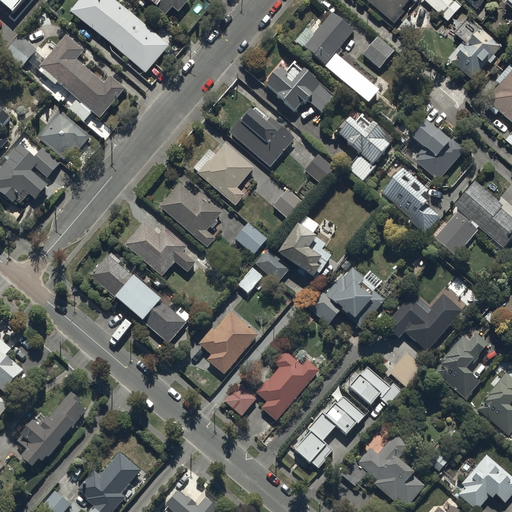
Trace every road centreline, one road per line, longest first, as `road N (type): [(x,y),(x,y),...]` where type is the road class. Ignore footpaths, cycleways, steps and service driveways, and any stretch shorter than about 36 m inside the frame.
road 1 (residential): [(23,280),(263,0)]
road 2 (residential): [(23,280),(294,511)]
